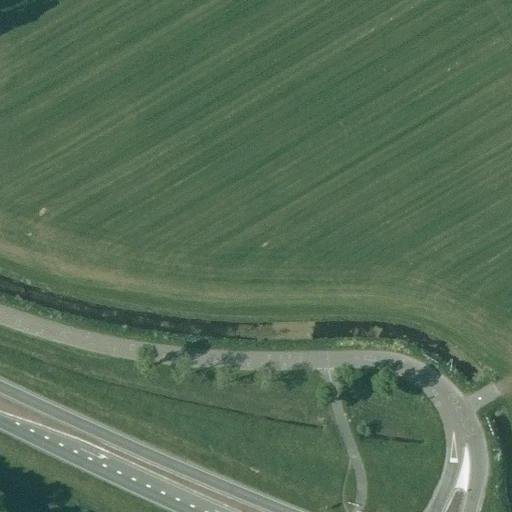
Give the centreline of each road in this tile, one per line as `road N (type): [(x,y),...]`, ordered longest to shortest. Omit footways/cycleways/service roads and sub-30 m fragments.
road 1 (unclassified): [(459,421),(428,380),(384,361),(145,352),(0,314)]
road 2 (trunk): [(285,511),(0,388)]
road 3 (trunk): [(0,422),(188,511)]
